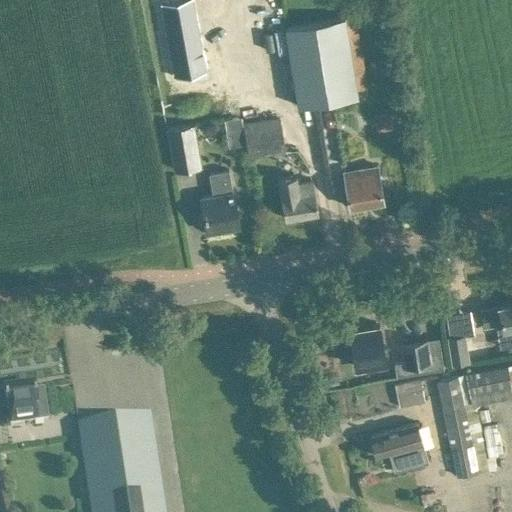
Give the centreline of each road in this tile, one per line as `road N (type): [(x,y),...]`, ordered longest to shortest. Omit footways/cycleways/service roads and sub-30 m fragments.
road 1 (unclassified): [(0,324),(256,282)]
road 2 (unclassified): [(256,282),(511,241)]
road 3 (unclassified): [(328,511),(256,282)]
